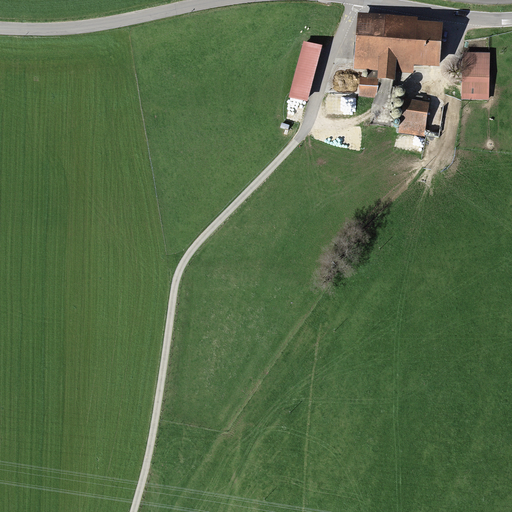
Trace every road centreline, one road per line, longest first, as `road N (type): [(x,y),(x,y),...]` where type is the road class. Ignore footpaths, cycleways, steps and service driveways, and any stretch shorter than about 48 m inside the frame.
road 1 (tertiary): [(0,28),(70,30),(229,0)]
road 2 (unknown): [(309,123),(396,94),(467,18)]
road 3 (tertiary): [(346,0),(511,18)]
